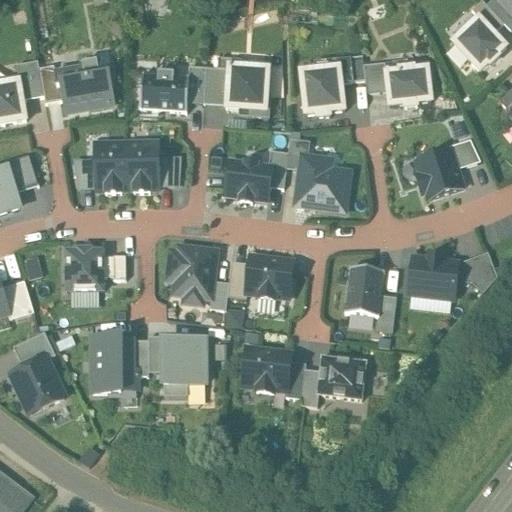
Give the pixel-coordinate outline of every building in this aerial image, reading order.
[(511,21),(511,0),(499,0),(496,3),(511,21)] [(502,30),(481,6),(470,16),(477,24),(492,40),(502,30)] [(492,40),(477,24),(451,48),(478,77),(487,69),(488,71),(497,62),(496,61),(505,53),(492,40)] [(269,71),(229,68),(230,62),(218,61),(218,72),(228,72),(226,109),(226,111),(248,113),(247,120),(270,121),(271,97),(268,97),(269,71)] [(81,70),(55,75),(58,91),(63,91),(65,103),(67,112),(87,108),(88,112),(113,108),(109,89),(103,91),(101,84),(103,83),(100,63),(80,66),(81,70)] [(16,67),(19,83),(22,103),(44,99),(39,71),(37,64),(16,67)] [(385,66),(363,69),(366,96),(387,94),(385,75),(386,75),(385,66)] [(54,69),(39,71),(44,99),(45,107),(65,103),(63,91),(58,91),(55,75),(54,69)] [(366,96),(363,69),(338,72),(341,99),(366,96)] [(190,70),(189,80),(187,107),(204,108),(206,71),(190,70)] [(414,72),(414,70),(399,72),(399,74),(386,75),(385,75),(387,94),(389,109),(404,107),(405,110),(417,109),(417,106),(432,104),(428,70),(414,72)] [(218,72),(206,71),(204,108),(226,109),(228,72),(218,72)] [(338,72),(296,76),(300,121),(343,117),(341,99),(338,72)] [(158,78),(142,77),(140,113),(187,116),(187,107),(189,80),(174,80),(174,76),(158,75),(158,78)] [(0,127),(26,123),(22,103),(19,83),(7,86),(6,80),(0,80),(0,127)] [(511,90),(499,103),(507,112),(508,111),(511,106),(511,90)] [(462,122),(449,127),(453,139),(466,135),(462,122)] [(288,156),(286,171),(297,172),(300,156),(308,157),(310,145),(290,142),(288,156)] [(109,150),(95,150),(96,164),(96,190),(96,194),(105,194),(105,197),(122,196),(122,193),(128,193),(126,145),(109,146),(109,150)] [(158,163),(158,149),(144,149),(143,145),(126,145),(128,193),(133,193),(133,196),(150,196),(150,193),(159,193),(159,189),(158,163)] [(415,158),(428,203),(468,191),(454,146),(415,158)] [(288,156),(270,154),(269,167),(265,190),(283,192),(286,171),(288,156)] [(308,157),(300,156),(297,172),(293,207),(346,215),(352,173),(334,170),(335,161),(308,157)] [(8,174),(15,196),(39,189),(30,158),(6,166),(8,174)] [(178,188),(180,162),(158,163),(159,189),(178,188)] [(265,190),(269,167),(229,162),(224,198),(264,204),(265,190)] [(96,164),(76,165),(80,191),(96,190),(96,164)] [(0,176),(0,215),(19,210),(15,196),(8,174),(0,176)] [(220,255),(170,247),(163,296),(212,303),(214,294),(218,266),(220,255)] [(67,251),(67,295),(106,295),(106,250),(67,251)] [(472,287),(483,297),(498,280),(488,255),(457,267),(455,285),(472,287)] [(457,267),(412,259),(409,299),(453,302),(455,285),(457,267)] [(291,264),(251,260),(250,269),(247,298),(246,307),(286,311),(291,264)] [(380,275),(380,266),(340,264),(339,306),(379,307),(379,295),(380,275)] [(214,294),(231,296),(235,268),(218,266),(214,294)] [(250,269),(235,268),(231,296),(247,298),(250,269)] [(379,295),(397,295),(397,274),(380,275),(379,295)] [(0,321),(10,318),(0,283),(0,321)] [(225,327),(243,328),(243,311),(226,310),(225,327)] [(121,332),(81,333),(82,385),(121,386),(121,332)] [(214,346),(173,344),(173,354),(172,380),(171,387),(213,389),(214,346)] [(151,352),(125,352),(123,380),(149,379),(151,352)] [(173,354),(151,352),(149,379),(172,380),(173,354)] [(285,355),(244,352),(241,393),(281,397),(282,383),(284,361),(285,355)] [(67,403),(48,359),(10,376),(29,420),(67,403)] [(324,387),(323,395),(358,397),(360,362),(325,360),(325,365),(324,387)] [(282,383),(304,385),(306,363),(284,361),(282,383)] [(325,365),(306,363),(304,385),(324,387),(325,365)] [(25,511),(34,502),(0,476),(0,511),(25,511)]
